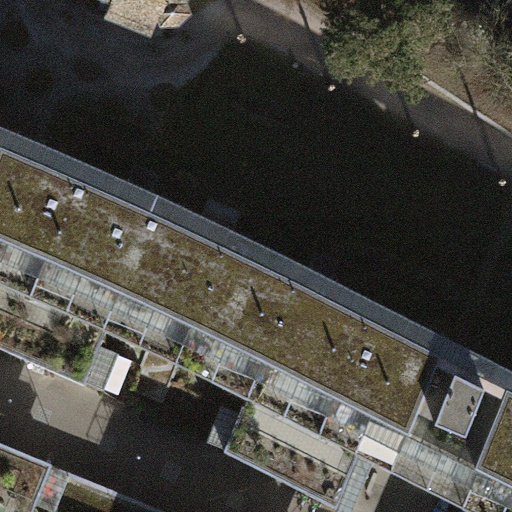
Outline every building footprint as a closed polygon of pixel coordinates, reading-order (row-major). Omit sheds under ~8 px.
[(148,10),(174,20),(181,0),(93,0),(90,8),(142,27),(148,10)] [(176,348),(223,233),(186,215),(75,166),(0,135),(0,351),(76,385),(105,313),(176,348)] [(511,511),(511,377),(507,375),(495,402),(429,369),(439,340),(294,266),(223,233),(176,348),(246,381),(215,453),(328,508),(358,438),(496,506),(493,511),(511,511)] [(0,511),(108,511),(116,495),(0,447),(0,511)] [(158,511),(116,495),(108,511),(158,511)]
